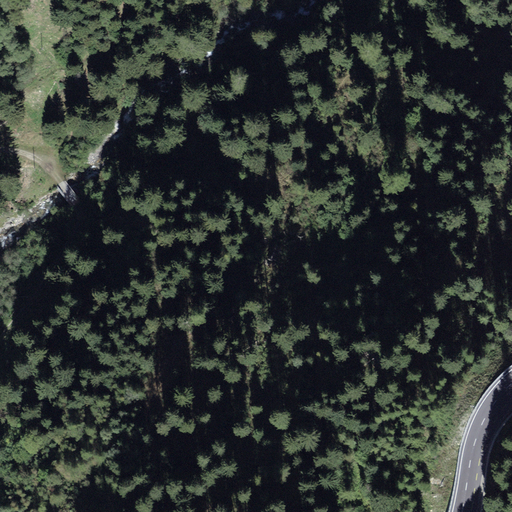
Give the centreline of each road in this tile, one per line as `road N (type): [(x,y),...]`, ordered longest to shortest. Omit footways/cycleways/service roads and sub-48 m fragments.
road 1 (track): [(0,149),(48,163),(77,211),(81,243),(0,362)]
road 2 (primary): [(470,511),(479,444),(511,398)]
